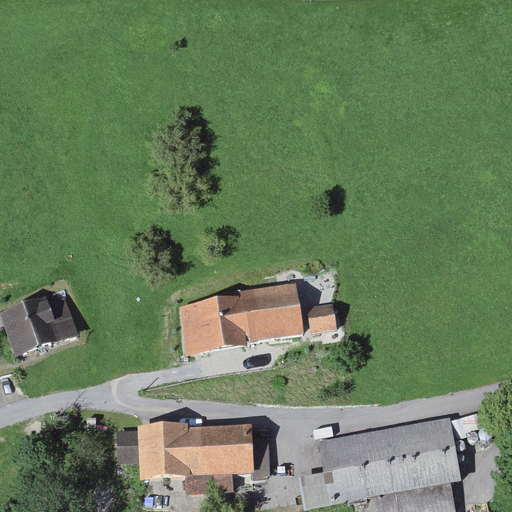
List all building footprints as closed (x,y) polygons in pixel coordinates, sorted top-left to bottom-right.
[(78,340),(64,297),(0,317),(0,346),(6,364),(78,340)] [(286,303),(177,317),(182,360),(291,347),(286,303)] [(337,305),(309,307),(311,335),(338,334),(337,305)] [(446,428),(318,447),(327,511),(343,511),(373,507),(373,511),(451,511),(449,496),(457,495),(446,428)] [(244,437),(137,439),(137,486),(245,484),(244,437)]
